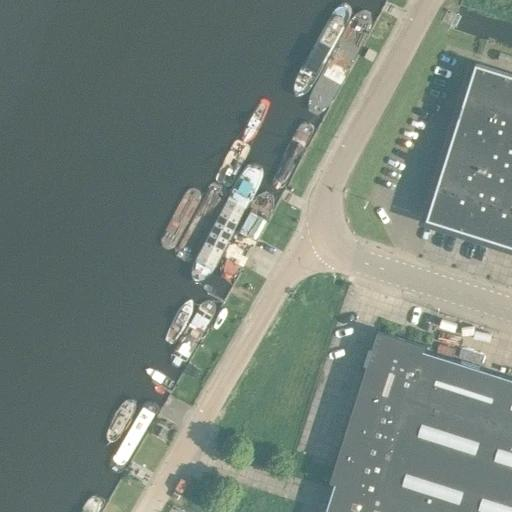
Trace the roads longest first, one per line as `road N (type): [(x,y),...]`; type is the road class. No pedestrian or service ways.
road 1 (unclassified): [(303,240),(146,511)]
road 2 (unclassified): [(303,240),(424,0)]
road 3 (unclassified): [(511,305),(303,240)]
